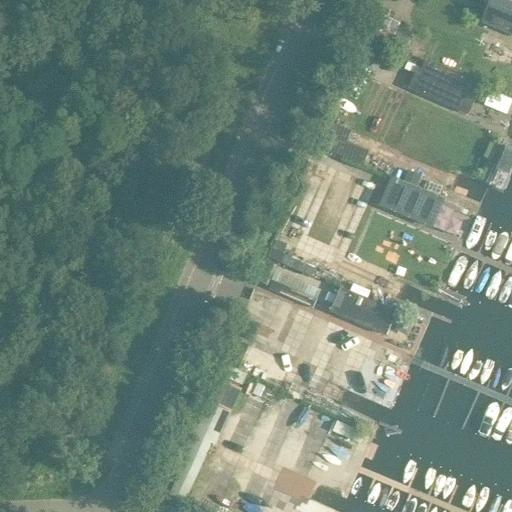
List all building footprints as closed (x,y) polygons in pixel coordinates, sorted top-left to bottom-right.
[(511,0),(475,0),(489,5),(482,23),(511,35),(511,0)] [(389,49),(401,24),(376,13),(364,42),(386,52),(388,49),(389,49)] [(481,85),(426,61),(424,66),(433,70),(422,95),(468,115),(481,85)] [(407,64),(404,70),(416,75),(419,69),(407,64)] [(369,153),(347,144),(351,132),(326,122),(316,146),(364,166),(369,153)] [(491,158),(497,144),(489,141),(483,155),(491,158)] [(496,166),(509,172),(511,164),(511,144),(507,142),(496,166)] [(433,229),(445,199),(391,177),(380,207),(433,229)] [(283,254),(287,246),(276,241),(272,249),(283,254)] [(315,269),(271,250),(268,258),(311,278),(315,269)] [(266,285),(275,263),(267,260),(258,281),(266,285)] [(321,290),(277,271),(269,289),(313,308),(321,290)] [(397,312),(341,288),(330,313),(386,337),(397,312)] [(239,370),(250,346),(236,340),(225,364),(239,370)] [(241,385),(245,376),(226,367),(222,376),(241,385)] [(231,413),(241,390),(242,389),(218,379),(208,403),(230,412),(231,413)] [(183,508),(212,444),(216,446),(230,412),(208,403),(167,501),(183,508)]
